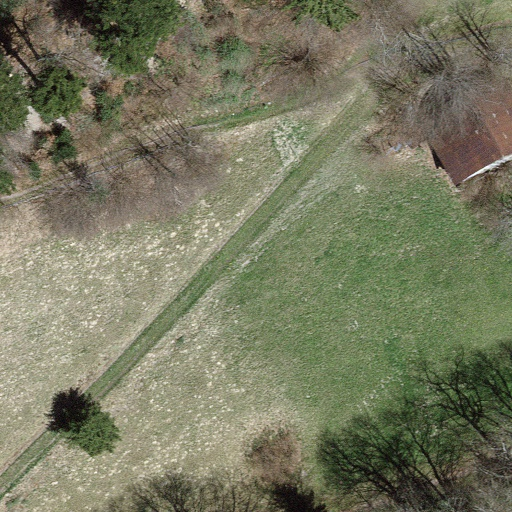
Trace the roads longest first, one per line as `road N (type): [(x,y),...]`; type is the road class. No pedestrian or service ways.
road 1 (track): [(396,67),(286,199),(0,484)]
road 2 (track): [(396,67),(0,198)]
road 3 (track): [(511,13),(491,13),(396,67)]
